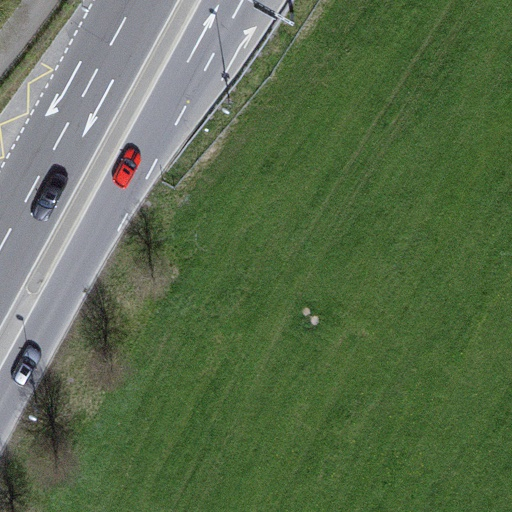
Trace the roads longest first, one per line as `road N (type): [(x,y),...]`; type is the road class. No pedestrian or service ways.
road 1 (primary): [(0,412),(227,0)]
road 2 (primary): [(142,0),(0,252)]
